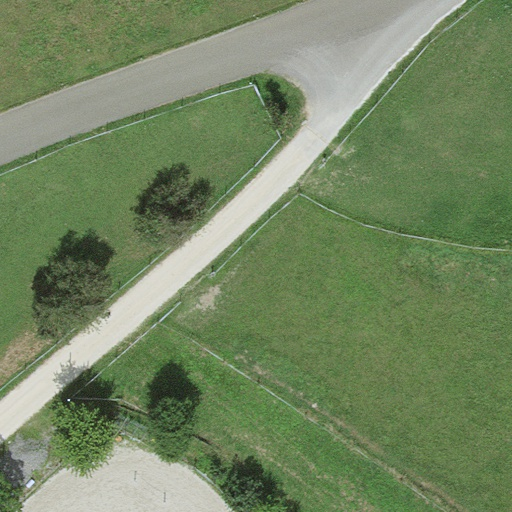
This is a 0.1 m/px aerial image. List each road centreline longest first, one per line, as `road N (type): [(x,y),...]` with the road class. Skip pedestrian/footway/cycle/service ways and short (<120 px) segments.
road 1 (track): [(404,0),(326,118),(0,416)]
road 2 (unclassified): [(362,0),(0,142)]
